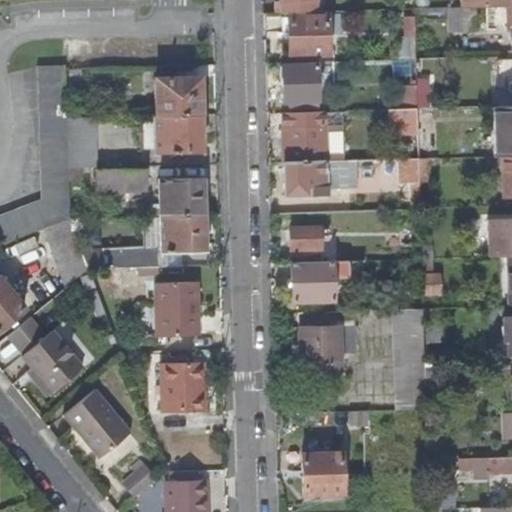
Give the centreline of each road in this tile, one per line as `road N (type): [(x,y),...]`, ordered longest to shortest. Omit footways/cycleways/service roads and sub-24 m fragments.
road 1 (residential): [(239,0),(251,511)]
road 2 (residential): [(86,511),(0,406)]
